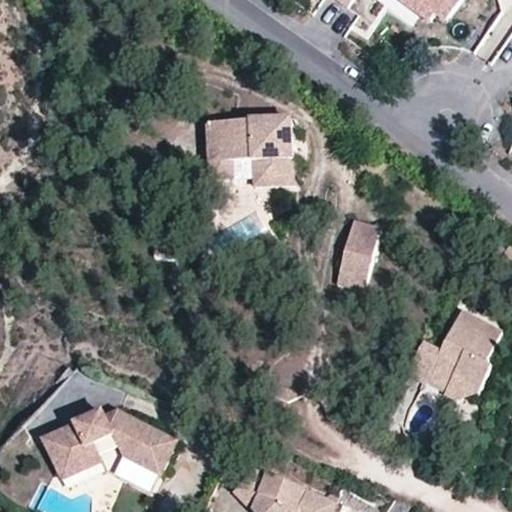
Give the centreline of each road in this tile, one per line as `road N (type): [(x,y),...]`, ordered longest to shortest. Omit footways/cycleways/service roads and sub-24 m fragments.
road 1 (residential): [(226,0),(511,213)]
road 2 (residential): [(488,511),(352,452),(311,413)]
